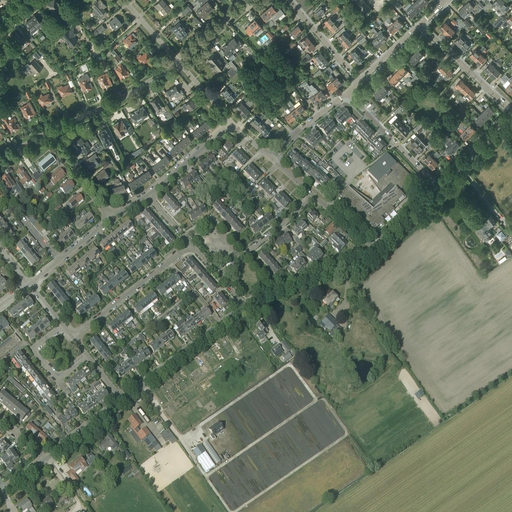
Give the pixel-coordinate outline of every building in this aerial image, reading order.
[(55,0),(54,0),(52,0),(47,4),(53,11),(56,8),(60,13),(64,9),(56,0),(55,0)] [(102,18),(107,13),(103,9),(106,6),(100,0),(99,0),(98,2),(97,1),(92,6),(102,18)] [(164,15),(170,9),(162,0),(161,0),(154,6),(159,11),(160,10),(164,15)] [(202,17),(208,12),(198,0),(195,3),(197,5),(194,7),(198,12),(198,13),(199,13),(202,17)] [(197,0),(198,0),(208,12),(213,8),(207,1),(209,0),(201,0),(197,0)] [(352,0),(366,16),(372,11),(362,0),(352,0)] [(423,6),(418,0),(414,3),(413,1),(410,4),(412,6),(412,5),(418,12),(423,6)] [(496,10),(497,10),(504,2),(502,0),(496,0),(494,2),(494,3),(492,5),(494,6),(493,7),(496,10)] [(485,11),(491,4),(489,1),(484,7),(482,8),(485,11)] [(469,12),(474,7),(469,2),(464,6),(469,12)] [(503,14),(509,6),(504,2),(497,10),(500,13),(501,12),(503,14)] [(410,3),(404,8),(412,17),(418,12),(412,5),(412,6),(410,4),(410,3)] [(329,8),(326,5),(323,8),(322,6),(316,11),(320,16),(326,11),(329,8)] [(184,15),(189,10),(186,6),(180,11),(184,15)] [(276,11),(271,6),(266,10),(271,16),(275,21),(284,13),(279,8),(276,11)] [(465,18),(466,16),(467,17),(471,14),(469,12),(464,6),(459,11),(465,18)] [(271,26),(274,24),(273,23),(275,21),(271,16),(266,10),(260,15),(267,22),(266,23),(268,26),(269,26),(269,27),(270,26),(271,26)] [(511,26),(511,25),(511,14),(508,19),(507,19),(505,20),(503,18),(497,25),(495,27),(498,29),(502,24),(505,27),(508,24),(511,26)] [(38,19),(35,15),(30,19),(38,28),(40,27),(37,24),(41,21),(39,18),(38,19)] [(327,20),(325,22),(329,27),(336,20),(332,15),(330,17),(328,19),(327,19),(327,20)] [(495,22),(497,25),(503,18),(501,16),(495,22)] [(115,30),(122,24),(116,17),(109,23),(115,30)] [(340,17),(336,20),(329,27),(333,32),(336,30),(337,29),(336,29),(339,27),(336,24),(340,21),(339,21),(342,19),(340,17)] [(388,18),(385,20),(391,25),(388,28),(390,30),(390,31),(391,31),(393,33),(398,29),(393,23),(390,20),(388,18)] [(38,28),(30,19),(25,23),(28,27),(26,29),(31,34),(38,28)] [(176,34),(183,27),(179,22),(180,21),(178,19),(173,23),(175,25),(171,29),(172,29),(174,31),(174,32),(176,34)] [(400,21),(398,19),(393,23),(398,29),(403,24),(401,22),(401,21),(400,21)] [(258,29),(260,27),(258,25),(259,25),(254,20),(247,26),(248,27),(245,29),(249,34),(253,32),(252,31),(256,28),(258,29)] [(444,33),(450,27),(445,22),(439,28),(444,33)] [(100,34),(105,29),(102,25),(96,30),(100,34)] [(294,38),(302,31),(298,26),(292,31),(290,33),(292,36),(292,35),(294,38)] [(78,32),(74,27),(69,32),(67,30),(62,34),(68,41),(67,42),(71,47),(77,41),(73,37),(78,32)] [(186,31),(183,27),(176,34),(180,39),(186,34),(187,35),(191,31),(189,28),(186,31)] [(449,37),(455,31),(450,27),(444,33),(449,37)] [(20,46),(26,41),(25,39),(20,35),(20,36),(16,31),(11,36),(14,39),(13,40),(15,43),(16,42),(20,46)] [(276,40),(269,31),(266,34),(269,38),(269,37),(273,42),(276,40)] [(348,37),(344,32),(341,34),(340,35),(338,37),(342,42),(348,37)] [(380,34),(377,32),(375,34),(383,43),(388,38),(382,32),(380,34)] [(136,43),(133,40),(135,39),(134,38),(136,36),(133,33),(131,35),(123,41),(130,49),(136,43)] [(280,42),(287,35),(285,33),(277,39),(280,42)] [(383,43),(375,34),(373,36),(376,38),(372,41),(378,47),(383,43)] [(460,46),(466,40),(461,35),(455,41),(460,46)] [(311,42),(306,37),(304,39),(304,38),(303,39),(298,43),(300,46),(302,46),(303,44),(305,46),(311,42)] [(349,46),(350,45),(352,43),(348,37),(342,42),(347,47),(349,45),(349,46)] [(237,42),(235,40),(234,38),(228,43),(234,50),(237,47),(239,49),(243,45),(238,40),(239,40),(237,42)] [(465,51),(470,44),(466,40),(460,46),(465,51)] [(312,50),(313,49),(315,47),(311,42),(305,46),(309,52),(312,50)] [(4,54),(9,49),(3,43),(0,44),(0,49),(1,51),(0,51),(2,54),(3,53),(4,54)] [(234,50),(228,43),(227,44),(226,44),(225,44),(226,45),(223,47),(226,51),(224,53),(224,52),(229,58),(233,54),(231,53),(234,50)] [(371,54),(375,50),(371,45),(366,48),(371,54)] [(19,59),(21,57),(12,46),(10,48),(19,59)] [(470,55),(475,60),(480,54),(483,51),(486,48),(483,46),(478,52),(476,49),(470,55)] [(350,54),(355,59),(360,54),(364,51),(362,48),(361,49),(358,52),(356,49),(353,51),(352,51),(353,52),(350,54)] [(420,52),(418,50),(413,54),(419,60),(423,55),(421,53),(421,52),(420,52)] [(117,55),(113,51),(111,53),(113,55),(114,54),(116,56),(114,57),(119,62),(122,59),(117,54),(117,55)] [(152,58),(147,52),(141,57),(139,56),(137,58),(141,62),(144,65),(152,58)] [(315,65),(324,57),(320,52),(313,58),(315,61),(314,62),(315,65)] [(219,70),(224,65),(215,54),(208,60),(210,62),(209,63),(214,68),(216,67),(219,70)] [(362,62),(362,61),(365,59),(360,54),(355,59),(359,64),(361,62),(362,62)] [(414,64),(419,60),(413,54),(409,59),(411,61),(411,62),(412,62),(414,64)] [(480,64),(485,58),(480,54),(475,60),(480,64)] [(323,67),(328,62),(324,57),(315,65),(317,67),(320,64),(323,67)] [(42,68),(35,60),(29,65),(27,63),(21,69),(26,74),(31,69),(36,73),(42,68)] [(228,63),(232,67),(234,70),(237,73),(239,71),(236,68),(237,68),(231,61),(228,63)] [(490,74),(495,68),(491,63),(485,69),(490,74)] [(126,72),(121,64),(118,65),(119,67),(115,70),(121,79),(124,77),(125,77),(130,74),(128,71),(126,72)] [(433,80),(435,82),(441,76),(449,68),(444,64),(442,66),(441,66),(441,67),(437,71),(439,74),(436,77),(433,80)] [(405,68),(402,66),(398,71),(403,76),(405,74),(408,71),(405,69),(406,68),(405,68)] [(232,78),(237,73),(234,70),(232,67),(227,72),(232,78)] [(449,68),(441,76),(446,80),(448,78),(450,76),(451,76),(451,75),(453,73),(449,68)] [(494,79),(500,72),(495,68),(490,74),(494,79)] [(399,80),(403,76),(398,71),(393,75),(399,80)] [(107,81),(106,78),(108,77),(106,74),(97,78),(103,88),(107,86),(107,87),(112,84),(109,79),(107,81)] [(417,76),(416,74),(411,79),(408,76),(405,74),(403,76),(406,78),(409,81),(410,83),(414,86),(421,79),(417,76)] [(511,84),(511,83),(505,78),(507,76),(505,74),(501,78),(505,83),(508,86),(506,88),(511,94),(511,93),(511,84)] [(394,85),(399,80),(393,75),(389,80),(391,82),(391,83),(392,83),(394,85)] [(339,80),(337,77),(332,81),(336,87),(341,83),(340,81),(339,80)] [(89,84),(86,78),(79,82),(84,91),(88,90),(93,88),(92,84),(91,85),(91,83),(89,84)] [(466,84),(461,80),(459,82),(458,83),(456,85),(459,88),(453,93),(453,94),(449,99),(451,101),(454,97),(461,90),(466,84)] [(320,100),(315,94),(313,91),(310,87),(310,88),(307,83),(306,83),(305,81),(300,84),(302,87),(304,85),(306,89),(308,91),(310,93),(311,93),(313,96),(310,98),(312,101),(312,102),(313,101),(315,104),(320,100)] [(331,92),(336,87),(332,81),(326,86),(328,88),(329,89),(331,92)] [(466,94),(471,89),(466,84),(461,90),(465,94),(466,94)] [(72,92),(69,85),(62,88),(61,86),(57,87),(60,93),(60,92),(62,96),(72,92)] [(227,87),(221,92),(222,93),(221,94),(223,96),(224,96),(225,97),(236,87),(234,85),(231,89),(228,86),(227,87)] [(386,88),(383,85),(379,90),(384,95),(389,91),(386,88),(387,88),(386,87),(386,88)] [(179,92),(176,86),(167,91),(165,93),(169,98),(171,97),(173,100),(184,93),(182,90),(179,92)] [(230,102),(236,97),(233,94),(236,92),(236,91),(238,89),(236,87),(225,97),(230,102)] [(473,96),(475,93),(471,89),(466,94),(465,94),(464,96),(466,98),(467,96),(470,99),(473,96),(473,97),(474,96),(473,96)] [(323,92),(321,90),(315,94),(320,100),(325,96),(323,93),(324,93),(323,92)] [(379,100),(384,95),(379,90),(374,95),(376,97),(377,98),(379,100)] [(52,101),(49,94),(42,97),(41,95),(37,96),(40,102),(40,101),(42,105),(52,101)] [(459,101),(463,97),(461,95),(457,99),(452,103),(455,105),(459,101)] [(165,111),(162,107),(157,98),(151,102),(156,110),(155,112),(157,114),(159,115),(160,113),(160,112),(162,113),(163,113),(167,120),(172,117),(168,110),(165,111)] [(242,101),(235,108),(239,112),(245,107),(248,104),(250,106),(252,104),(250,102),(251,101),(252,102),(253,101),(250,98),(245,104),(242,101)] [(196,105),(191,100),(192,100),(191,100),(186,104),(185,104),(182,106),(185,110),(188,107),(190,110),(196,105)] [(294,106),(290,101),(287,103),(291,107),(288,109),(290,112),(291,112),(295,117),(300,113),(294,105),(294,106)] [(30,117),(32,116),(36,114),(29,102),(27,103),(28,104),(21,108),(26,118),(30,116),(30,117)] [(267,105),(264,102),(259,107),(262,111),(267,105)] [(300,113),(305,110),(299,102),(298,102),(294,105),(300,113)] [(244,118),(250,112),(247,109),(250,106),(248,104),(245,107),(239,112),(244,118)] [(174,114),(181,107),(179,105),(172,112),(174,114)] [(396,114),(402,108),(400,106),(394,112),(396,114)] [(491,108),(489,106),(484,111),(490,116),(494,111),(492,109),(492,108),(491,108)] [(130,115),(135,123),(145,117),(148,116),(143,107),(139,109),(134,112),(135,112),(130,115)] [(349,117),(343,110),(341,112),(340,112),(338,114),(345,122),(346,123),(351,119),(355,123),(357,121),(351,115),(349,117)] [(485,120),(490,116),(484,111),(480,115),(485,120)] [(289,122),(295,117),(291,112),(290,112),(285,116),(289,122)] [(250,122),(256,127),(262,120),(262,119),(265,115),(263,114),(260,118),(257,115),(253,119),(252,120),(250,122)] [(336,117),(334,119),(339,124),(337,126),(342,131),(344,129),(341,126),(345,122),(338,114),(335,116),(336,117)] [(395,128),(400,123),(396,119),(398,117),(395,115),(389,121),(391,124),(395,128)] [(480,125),(485,120),(480,115),(475,120),(477,122),(478,123),(480,125)] [(9,121),(7,117),(3,119),(6,123),(12,132),(15,130),(15,131),(20,128),(15,118),(9,121)] [(260,131),(270,120),(268,118),(265,122),(262,120),(256,127),(260,131)] [(197,138),(202,134),(197,128),(195,126),(195,125),(190,120),(188,122),(195,130),(193,132),(197,138)] [(268,133),(268,132),(270,130),(270,129),(271,129),(272,128),(270,125),(270,124),(272,122),(270,120),(260,131),(265,136),(267,133),(268,133)] [(118,122),(113,125),(116,130),(115,131),(118,136),(119,135),(120,136),(124,133),(127,131),(130,135),(133,133),(130,127),(126,129),(126,128),(123,123),(122,121),(118,123),(118,122)] [(206,130),(210,126),(206,121),(201,125),(206,130)] [(325,123),(323,125),(332,134),(331,133),(335,128),(339,132),(341,130),(342,132),(342,131),(337,126),(335,128),(328,121),(326,123),(325,123)] [(407,125),(403,121),(401,123),(400,123),(395,128),(399,132),(407,125)] [(417,130),(424,124),(421,121),(415,128),(417,130)] [(364,125),(362,123),(357,128),(355,125),(353,127),(355,129),(354,131),(358,135),(366,127),(364,125)] [(411,128),(408,124),(407,125),(399,132),(404,137),(409,132),(410,133),(412,131),(410,129),(411,128)] [(420,133),(426,127),(424,124),(417,130),(420,133)] [(465,130),(462,127),(463,126),(460,124),(457,126),(463,132),(461,134),(463,137),(463,138),(464,137),(466,140),(471,135),(466,129),(465,130)] [(202,134),(206,130),(201,125),(197,128),(202,134)] [(321,128),(319,130),(324,135),(322,137),(328,142),(330,140),(328,138),(332,134),(323,125),(321,127),(321,128)] [(472,127),(470,125),(466,129),(471,135),(475,130),(473,128),(473,127),(472,127)] [(368,129),(366,127),(358,135),(362,139),(370,130),(368,129)] [(159,129),(151,134),(154,138),(162,134),(159,129)] [(105,146),(112,143),(114,149),(115,151),(117,155),(120,153),(119,150),(117,147),(114,140),(111,142),(108,136),(109,136),(107,132),(106,132),(105,130),(99,133),(105,146)] [(371,142),(369,140),(373,135),(371,133),(372,132),(370,130),(362,139),(366,143),(367,141),(369,143),(371,142)] [(311,134),(309,136),(318,145),(322,141),(326,145),(328,142),(322,137),(320,139),(314,132),(312,134),(311,134)] [(446,135),(445,134),(443,136),(445,139),(446,138),(456,149),(461,144),(456,139),(453,142),(448,137),(447,136),(448,136),(446,134),(446,135)] [(187,145),(192,141),(187,135),(183,139),(187,145)] [(431,146),(435,143),(437,137),(435,135),(428,142),(427,145),(429,148),(431,146)] [(310,146),(307,148),(312,152),(314,150),(313,149),(318,145),(309,136),(306,138),(307,139),(305,141),(310,146)] [(414,148),(419,143),(422,141),(417,136),(409,143),(414,148)] [(174,156),(179,152),(174,147),(172,144),(169,141),(165,137),(163,138),(172,149),(170,151),(174,156)] [(85,144),(80,138),(74,142),(79,149),(77,150),(81,155),(91,147),(88,143),(85,144)] [(419,153),(424,148),(426,145),(423,143),(426,140),(424,138),(422,141),(419,143),(414,148),(419,153)] [(451,154),(456,149),(446,138),(445,139),(443,141),(446,143),(445,144),(448,146),(446,148),(447,149),(446,149),(451,154)] [(181,141),(178,143),(183,148),(187,145),(183,139),(181,141)] [(380,142),(378,139),(373,144),(371,142),(369,143),(371,146),(370,147),(374,151),(382,143),(380,141),(380,142)] [(183,148),(178,143),(176,145),(174,147),(179,152),(183,148)] [(225,155),(226,155),(233,148),(228,143),(221,150),(222,151),(224,154),(225,155)] [(379,156),(382,153),(381,152),(385,148),(383,145),(384,145),(382,143),(374,151),(378,155),(379,156)] [(159,152),(161,155),(164,157),(161,159),(161,160),(166,165),(170,161),(166,156),(163,153),(161,150),(159,152)] [(237,162),(244,156),(239,151),(232,158),(237,162)] [(290,162),(296,155),(292,152),(286,159),(290,162)] [(98,157),(95,154),(85,161),(89,166),(89,165),(91,168),(91,169),(99,164),(96,159),(98,157),(98,158),(98,157)] [(433,159),(429,154),(426,156),(425,157),(426,157),(423,159),(428,164),(433,159)] [(150,155),(148,157),(155,165),(152,167),(157,172),(161,169),(157,163),(154,161),(150,155)] [(294,166),(300,159),(296,155),(290,162),(294,166)] [(386,155),(367,174),(369,176),(368,177),(380,194),(371,202),(348,187),(345,190),(342,193),(343,194),(338,199),(341,201),(340,202),(344,205),(344,204),(349,208),(349,209),(352,212),(358,217),(368,226),(371,228),(374,230),(376,227),(377,228),(383,221),(387,217),(387,218),(394,211),(393,211),(405,199),(399,192),(412,179),(406,172),(403,168),(402,169),(401,168),(402,167),(398,163),(397,164),(397,163),(393,159),(389,156),(388,157),(386,155)] [(45,160),(45,159),(40,163),(41,164),(38,166),(43,172),(55,161),(50,156),(45,160)] [(212,156),(207,160),(212,166),(216,162),(212,156)] [(237,167),(236,167),(239,170),(242,167),(249,161),(244,156),(237,162),(235,165),(237,167)] [(298,169),(299,169),(304,162),(300,159),(294,166),(298,169)] [(435,167),(436,166),(438,164),(433,159),(428,164),(433,169),(435,167)] [(157,163),(161,169),(166,165),(161,160),(157,163)] [(213,168),(212,166),(207,160),(203,164),(207,169),(210,167),(211,169),(213,168)] [(303,172),(308,165),(305,161),(304,162),(299,169),(303,172)] [(307,175),(314,167),(310,163),(308,165),(303,172),(307,175)] [(210,177),(212,175),(207,169),(203,164),(198,168),(203,173),(205,171),(208,174),(210,177)] [(250,178),(256,172),(251,167),(245,173),(250,178)] [(311,179),(311,178),(317,171),(318,170),(314,167),(307,175),(311,179)] [(28,184),(31,182),(30,181),(30,180),(22,169),(17,173),(22,181),(20,182),(22,186),(27,183),(28,184)] [(101,182),(109,176),(104,169),(99,173),(99,174),(97,176),(101,182)] [(53,185),(55,183),(65,175),(60,170),(51,178),(49,180),(53,185)] [(318,170),(317,171),(311,178),(315,181),(321,174),(322,173),(318,170)] [(147,180),(152,177),(149,171),(144,174),(147,180)] [(203,183),(198,177),(194,172),(189,176),(194,181),(196,179),(199,181),(198,182),(201,184),(203,183)] [(231,182),(239,175),(236,172),(229,180),(231,182)] [(255,183),(261,177),(256,172),(250,178),(255,183)] [(319,185),(326,176),(322,173),(321,174),(315,181),(319,185)] [(142,183),(146,181),(147,180),(144,174),(139,177),(142,183)] [(12,182),(8,176),(2,180),(11,194),(17,190),(15,188),(16,187),(12,182)] [(189,185),(194,181),(189,176),(185,179),(189,185)] [(323,188),(330,180),(326,176),(319,185),(323,188)] [(138,186),(139,185),(142,183),(139,177),(134,180),(138,186)] [(119,179),(116,180),(117,183),(118,186),(120,192),(126,190),(124,184),(122,185),(121,182),(120,182),(119,179)] [(189,185),(185,179),(180,183),(185,189),(189,185)] [(133,189),(138,186),(134,180),(129,183),(133,189)] [(264,192),(270,186),(266,181),(259,187),(262,190),(257,195),(259,197),(262,194),(264,192)] [(66,196),(73,191),(72,189),(74,187),(69,182),(60,190),(58,192),(62,197),(64,194),(66,196)] [(269,197),(275,191),(270,186),(264,192),(269,197)] [(48,199),(52,196),(50,193),(46,196),(46,197),(44,199),(46,201),(48,199)] [(280,205),(286,199),(281,194),(275,200),(280,205)] [(73,209),(83,200),(78,195),(68,203),(69,204),(65,206),(68,209),(71,206),(73,209)] [(167,204),(172,200),(168,195),(163,200),(167,204)] [(9,210),(14,206),(14,205),(10,199),(4,204),(9,210)] [(285,210),(291,204),(286,199),(280,205),(285,210)] [(171,208),(176,204),(172,200),(167,204),(171,208)] [(217,212),(223,206),(219,202),(220,201),(219,201),(218,202),(213,207),(217,212)] [(175,213),(180,208),(176,204),(171,208),(175,213)] [(231,216),(237,210),(240,207),(238,205),(229,213),(227,211),(221,217),(225,221),(231,216)] [(202,215),(207,212),(203,206),(198,209),(202,215)] [(221,217),(227,211),(223,206),(217,212),(221,216),(221,217)] [(197,218),(202,215),(198,209),(193,213),(197,218)] [(146,219),(151,215),(147,210),(142,215),(146,219)] [(313,222),(318,218),(313,212),(308,216),(310,219),(308,220),(311,223),(313,222)] [(89,223),(94,219),(89,213),(84,217),(89,223)] [(192,222),(197,218),(193,213),(188,216),(192,222)] [(485,242),(493,236),(487,229),(493,225),(493,224),(497,221),(492,214),(486,219),(487,221),(476,229),(485,242)] [(150,224),(155,219),(151,215),(146,219),(150,224)] [(268,224),(273,220),(270,217),(269,215),(264,218),(268,224)] [(229,226),(235,220),(231,216),(225,221),(229,226)] [(84,227),(89,223),(84,217),(80,221),(84,227)] [(264,227),(268,224),(264,218),(259,222),(264,227)] [(154,228),(159,223),(155,219),(150,224),(154,228)] [(234,230),(239,225),(235,220),(229,226),(230,226),(234,230)] [(79,231),(84,227),(80,221),(75,225),(79,231)] [(128,231),(133,227),(128,222),(124,226),(128,231)] [(259,231),(264,227),(259,222),(255,226),(259,231)] [(307,232),(309,230),(301,222),(297,227),(302,233),(305,230),(307,232)] [(158,232),(163,227),(159,223),(154,228),(158,232)] [(10,227),(8,225),(7,226),(0,231),(4,236),(12,229),(10,227)] [(243,229),(239,225),(234,230),(238,235),(243,230),(244,229),(243,229)] [(329,236),(337,229),(333,225),(325,233),(329,236)] [(123,235),(128,231),(124,226),(119,230),(123,235)] [(255,235),(259,231),(255,226),(250,229),(255,235)] [(167,232),(163,227),(158,232),(155,234),(157,236),(160,234),(162,236),(167,232)] [(302,233),(297,227),(292,232),(297,238),(300,235),(301,236),(304,234),(302,233)] [(17,230),(15,228),(13,230),(12,229),(4,236),(8,241),(15,236),(13,233),(17,230)] [(69,239),(74,235),(69,229),(64,233),(69,239)] [(344,248),(347,245),(338,236),(343,231),(341,229),(335,236),(339,240),(337,241),(344,248)] [(505,229),(497,235),(502,241),(508,237),(506,235),(509,233),(505,229)] [(119,239),(123,235),(119,230),(114,233),(119,239)] [(165,241),(171,236),(167,232),(162,236),(165,241)] [(64,243),(69,239),(64,233),(60,237),(64,243)] [(114,243),(119,239),(114,233),(109,237),(114,243)] [(285,247),(291,242),(286,235),(280,241),(284,245),(284,246),(285,247)] [(171,236),(165,241),(169,245),(175,241),(171,236)] [(339,253),(344,248),(337,241),(339,240),(335,236),(330,240),(335,244),(332,246),(339,253)] [(60,247),(64,243),(60,237),(55,241),(60,247)] [(109,247),(111,249),(113,252),(114,253),(116,252),(113,247),(115,245),(114,243),(109,237),(105,241),(109,247)] [(21,244),(16,248),(20,253),(27,247),(28,246),(26,243),(27,242),(24,238),(19,242),(21,244)] [(140,246),(147,240),(145,238),(138,243),(140,246)] [(300,242),(300,241),(297,238),(295,241),(298,244),(299,245),(299,246),(302,248),(304,246),(300,242)] [(319,245),(313,238),(311,240),(315,245),(318,248),(320,246),(322,248),(328,243),(325,240),(319,245)] [(279,250),(284,246),(284,245),(280,241),(279,239),(273,244),(279,250)] [(104,250),(109,247),(105,241),(100,245),(104,250)] [(315,245),(309,251),(311,254),(318,261),(323,257),(318,252),(320,250),(318,248),(315,245)] [(304,260),(306,258),(301,252),(302,251),(300,250),(302,248),(299,246),(294,250),(295,251),(298,254),(304,260)] [(24,257),(31,252),(27,247),(20,253),(24,257)] [(94,258),(99,255),(95,249),(90,253),(94,258)] [(31,252),(24,257),(28,262),(35,257),(33,254),(34,252),(33,250),(31,252)] [(151,260),(156,256),(152,250),(147,254),(151,260)] [(40,258),(45,253),(43,251),(41,252),(35,257),(28,262),(32,267),(39,262),(37,259),(39,257),(40,258)] [(262,262),(268,257),(264,252),(265,252),(264,251),(258,257),(262,262)] [(90,262),(94,258),(90,253),(85,257),(90,262)] [(146,263),(151,260),(147,254),(142,258),(146,263)] [(313,266),(318,261),(311,254),(306,259),(313,266)] [(298,262),(295,264),(301,270),(305,266),(304,265),(307,263),(304,260),(300,256),(296,260),(298,262)] [(85,266),(90,262),(85,257),(81,261),(85,266)] [(266,266),(272,261),(268,257),(262,262),(266,266)] [(142,267),(146,263),(142,258),(137,262),(142,267)] [(191,258),(183,265),(185,267),(183,270),(185,272),(187,269),(189,268),(195,263),(191,258)] [(80,270),(85,266),(81,261),(76,264),(80,270)] [(270,271),(276,266),(272,261),(266,266),(270,271)] [(137,271),(142,267),(137,262),(133,265),(137,271)] [(193,272),(198,267),(195,263),(189,268),(193,272)] [(75,274),(80,270),(76,264),(71,268),(75,274)] [(301,270),(295,264),(293,266),(292,265),(289,267),(288,266),(285,268),(290,273),(292,270),(296,275),(301,270)] [(132,275),(137,271),(133,265),(128,269),(132,275)] [(280,270),(276,266),(270,271),(275,275),(281,270),(281,269),(280,270)] [(197,276),(202,271),(198,267),(193,272),(197,276)] [(71,278),(75,274),(71,268),(66,272),(71,278)] [(201,280),(206,276),(202,271),(197,276),(199,278),(197,280),(199,282),(201,280)] [(124,272),(119,276),(123,282),(128,278),(124,272)] [(118,285),(123,282),(119,276),(114,280),(118,285)] [(176,276),(171,279),(175,285),(180,281),(182,283),(184,282),(180,276),(178,278),(176,276)] [(205,285),(210,280),(206,276),(201,280),(205,285)] [(109,284),(105,278),(103,280),(107,285),(105,287),(109,293),(114,289),(109,284)] [(171,289),(175,285),(171,279),(166,283),(171,289)] [(114,289),(118,285),(114,280),(109,284),(114,289)] [(209,289),(214,284),(210,280),(205,285),(209,289)] [(52,292),(57,288),(53,283),(48,288),(52,292)] [(166,292),(171,289),(166,283),(161,287),(166,292)] [(59,286),(57,288),(52,292),(55,297),(61,293),(59,290),(64,286),(62,284),(59,286)] [(212,294),(218,289),(214,284),(209,289),(212,294)] [(104,297),(109,293),(105,287),(100,291),(104,297)] [(170,298),(167,295),(166,292),(161,287),(157,291),(161,296),(164,294),(168,299),(170,298)] [(59,302),(65,297),(63,295),(61,293),(55,297),(59,302)] [(327,309),(329,310),(331,308),(333,305),(332,304),(338,299),(332,293),(322,302),(328,307),(327,309)] [(153,294),(148,298),(152,303),(157,299),(153,294)] [(217,304),(224,299),(221,294),(214,299),(217,304)] [(95,306),(100,302),(95,296),(91,300),(95,306)] [(63,307),(69,302),(65,297),(59,302),(63,307)] [(28,309),(32,306),(33,305),(28,298),(23,302),(28,309)] [(154,305),(152,303),(148,298),(143,301),(149,309),(152,307),(155,312),(157,310),(156,309),(154,305)] [(221,310),(228,304),(224,299),(217,304),(221,310)] [(90,309),(95,306),(91,300),(86,304),(90,309)] [(147,307),(143,301),(138,305),(143,311),(147,307)] [(23,313),(28,309),(23,302),(18,306),(23,313)] [(85,313),(90,309),(86,304),(81,307),(85,313)] [(138,315),(140,312),(143,311),(138,305),(133,309),(138,315)] [(18,317),(23,313),(18,306),(13,310),(18,317)] [(80,317),(85,313),(81,307),(76,311),(80,317)] [(206,320),(211,316),(206,309),(201,313),(206,320)] [(14,321),(18,317),(13,310),(8,314),(14,321)] [(127,321),(132,317),(127,312),(122,316),(127,321)] [(201,323),(206,320),(201,313),(196,317),(201,323)] [(122,325),(127,321),(122,316),(118,320),(122,325)] [(191,331),(196,327),(187,316),(185,317),(189,322),(186,325),(191,331)] [(187,316),(196,327),(201,323),(196,317),(193,319),(191,316),(189,317),(187,316)] [(330,331),(337,325),(329,316),(319,325),(323,328),(325,326),(330,331)] [(0,333),(9,326),(3,318),(0,320),(0,333)] [(50,326),(45,319),(42,321),(40,320),(38,321),(40,323),(39,323),(45,330),(50,326)] [(117,329),(122,325),(118,320),(113,323),(117,329)] [(186,335),(191,331),(186,325),(182,320),(177,323),(186,335)] [(261,333),(256,336),(259,340),(266,335),(264,331),(266,329),(262,322),(256,326),(261,333)] [(40,334),(45,330),(39,323),(35,327),(40,334)] [(112,333),(117,329),(113,323),(108,327),(112,333)] [(181,339),(186,335),(177,323),(175,325),(179,330),(176,332),(181,339)] [(35,338),(40,334),(35,327),(30,331),(35,338)] [(30,341),(32,340),(35,338),(30,331),(25,335),(30,341)] [(169,341),(174,338),(169,331),(165,335),(169,341)] [(165,345),(169,341),(165,335),(160,339),(165,345)] [(0,373),(1,372),(0,371),(0,350),(3,348),(4,348),(5,346),(8,344),(10,342),(12,341),(10,338),(0,346),(0,373)] [(94,347),(100,343),(96,338),(90,343),(94,347)] [(159,349),(165,345),(160,339),(154,343),(159,349)] [(98,352),(103,348),(100,343),(94,347),(98,352)] [(154,353),(159,349),(154,343),(149,347),(154,353)] [(276,358),(283,353),(278,345),(273,349),(274,351),(272,353),(276,358)] [(102,357),(107,352),(103,348),(98,352),(102,357)] [(143,352),(140,349),(138,350),(141,354),(145,360),(150,356),(146,350),(143,352)] [(139,355),(138,353),(136,350),(132,353),(136,358),(140,363),(145,360),(141,354),(139,355)] [(106,362),(111,357),(107,352),(102,357),(106,362)] [(17,364),(23,358),(24,358),(21,353),(13,359),(17,364)] [(288,353),(282,357),(285,362),(291,358),(288,353)] [(20,369),(23,367),(28,363),(24,358),(23,358),(17,364),(20,369)] [(136,358),(133,360),(132,358),(129,360),(135,367),(140,363),(136,358)] [(129,360),(129,359),(124,363),(130,371),(135,367),(129,360)] [(32,368),(32,367),(28,363),(23,367),(20,369),(21,369),(23,368),(26,372),(32,368)] [(125,375),(130,371),(124,363),(121,365),(123,367),(121,369),(125,375)] [(30,377),(36,373),(32,368),(26,372),(30,377)] [(85,378),(90,374),(85,369),(81,373),(85,378)] [(120,379),(125,375),(121,369),(116,373),(120,379)] [(34,382),(40,377),(36,373),(30,377),(34,382)] [(80,382),(85,378),(81,373),(76,377),(80,382)] [(23,394),(25,391),(10,377),(7,380),(23,394)] [(38,387),(43,382),(40,377),(34,382),(38,387)] [(76,386),(80,382),(76,377),(71,380),(76,386)] [(78,389),(76,386),(71,380),(66,385),(68,387),(66,389),(70,394),(75,390),(76,391),(78,389)] [(42,392),(47,387),(43,382),(38,387),(41,391),(42,392)] [(51,392),(47,387),(42,392),(41,391),(39,393),(43,399),(51,392)] [(108,396),(104,391),(102,388),(101,389),(100,389),(99,390),(98,391),(97,392),(98,393),(99,394),(103,400),(108,396)] [(0,403),(9,411),(16,403),(3,392),(0,395),(0,403)] [(48,403),(55,397),(51,392),(43,399),(44,400),(45,399),(48,403)] [(103,400),(99,394),(98,393),(95,395),(94,394),(92,396),(98,404),(103,400)] [(98,404),(92,396),(87,400),(89,402),(93,408),(98,404)] [(70,409),(66,412),(67,412),(68,414),(73,419),(78,416),(73,410),(71,408),(73,406),(70,402),(67,403),(69,407),(70,409)] [(86,404),(84,402),(82,403),(84,406),(88,411),(93,408),(89,402),(86,404)] [(26,417),(29,413),(16,403),(9,411),(22,422),(26,417)] [(47,406),(44,408),(50,416),(53,414),(47,406)] [(83,415),(88,411),(84,406),(79,409),(83,415)] [(66,416),(63,418),(68,423),(73,419),(68,414),(67,412),(65,414),(66,416)] [(63,427),(68,423),(63,418),(60,413),(55,417),(63,427)] [(128,421),(132,425),(131,426),(142,440),(148,448),(155,442),(149,435),(150,434),(145,428),(140,432),(137,428),(141,425),(135,416),(128,421)] [(38,423),(30,433),(35,437),(39,431),(37,429),(40,425),(40,424),(46,418),(44,417),(38,423)] [(30,433),(38,423),(36,421),(34,423),(32,425),(30,424),(26,429),(30,433)] [(51,426),(48,423),(44,428),(45,429),(42,433),(39,431),(35,437),(39,440),(51,426)] [(215,425),(209,430),(212,434),(209,436),(213,441),(215,439),(214,436),(223,430),(219,423),(218,424),(217,423),(215,425)] [(52,434),(54,431),(51,429),(52,427),(51,426),(39,440),(43,444),(48,439),(50,436),(47,434),(49,432),(52,434)] [(168,429),(160,434),(164,440),(172,434),(168,429)] [(119,448),(110,435),(105,439),(106,440),(98,446),(102,452),(110,446),(115,452),(119,448)] [(6,444),(0,449),(0,454),(2,452),(3,453),(9,447),(6,444)] [(205,453),(201,446),(192,452),(197,458),(205,453)] [(126,461),(131,457),(125,450),(120,454),(126,461)] [(6,455),(0,460),(1,461),(3,463),(4,464),(12,457),(11,456),(15,454),(12,451),(6,455)] [(86,462),(89,465),(95,460),(93,457),(89,452),(85,455),(89,460),(86,462)] [(12,457),(4,464),(8,470),(13,466),(11,464),(18,459),(17,458),(17,457),(15,454),(11,456),(12,457)] [(82,472),(88,467),(86,465),(81,458),(69,466),(72,470),(66,474),(70,478),(75,484),(80,481),(75,474),(80,470),(82,472)] [(45,510),(53,504),(49,498),(40,504),(45,510)] [(32,508),(31,506),(32,506),(27,499),(21,504),(22,504),(18,507),(17,506),(17,507),(21,511),(23,511),(27,509),(28,511),(32,508)]
